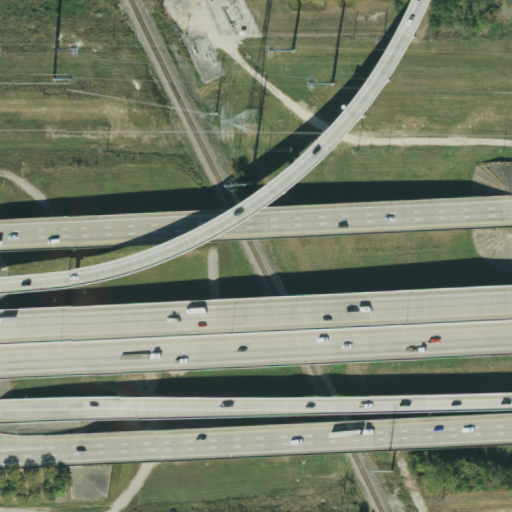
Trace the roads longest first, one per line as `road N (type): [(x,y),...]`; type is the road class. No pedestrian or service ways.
road 1 (motorway): [(430,0),(420,29),(361,111),(282,185),(184,246),(128,265),(0,284)]
road 2 (motorway): [(511,301),(0,327)]
road 3 (motorway): [(0,364),(511,338)]
road 4 (primary): [(511,211),(0,233)]
road 5 (motorway): [(66,409),(511,400)]
road 6 (primary): [(68,450),(511,427)]
